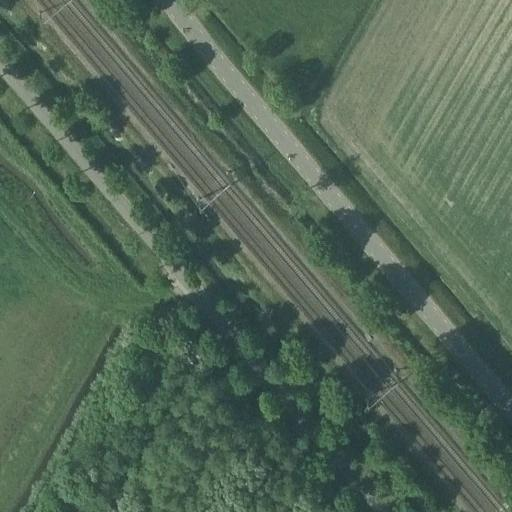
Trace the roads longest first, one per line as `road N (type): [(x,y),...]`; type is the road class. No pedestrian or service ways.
road 1 (unclassified): [(385,511),(0,63)]
road 2 (unclassified): [(511,410),(168,0)]
